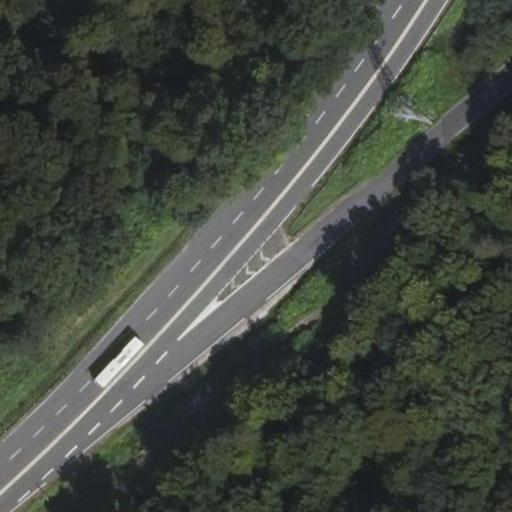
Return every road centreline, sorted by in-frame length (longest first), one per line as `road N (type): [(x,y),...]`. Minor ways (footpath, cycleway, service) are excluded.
road 1 (secondary): [(61,434),(218,323),(511,83)]
road 2 (primary): [(61,434),(256,224),(369,79)]
